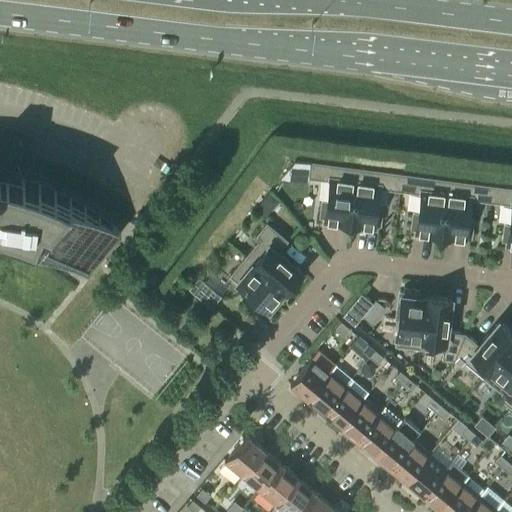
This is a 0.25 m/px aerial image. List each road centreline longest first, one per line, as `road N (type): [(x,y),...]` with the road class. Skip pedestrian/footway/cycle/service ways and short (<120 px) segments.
road 1 (primary): [(0,13),(511,76)]
road 2 (residential): [(245,373),(334,267),(349,261),(481,276),(511,288)]
road 3 (residential): [(384,511),(378,482),(245,373)]
road 4 (primary): [(511,22),(327,0)]
road 5 (residential): [(126,511),(245,373)]
